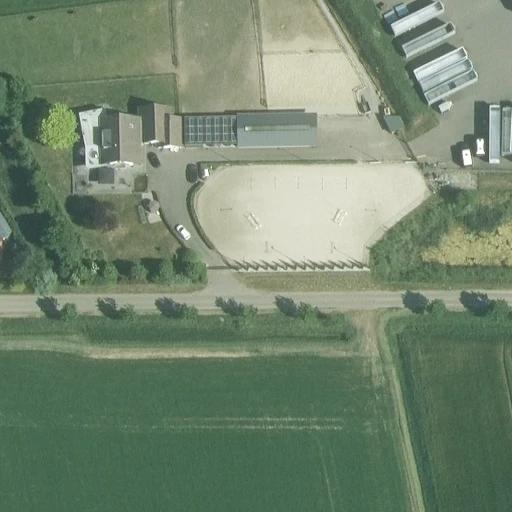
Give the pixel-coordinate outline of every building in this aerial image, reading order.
[(411,62),(415,73),(432,67),(429,56),(411,62)] [(511,100),(482,99),(480,154),(511,155),(511,100)] [(389,123),(405,124),(406,112),(390,111),(389,123)] [(93,117),(81,119),(85,139),(86,144),(87,150),(102,149),(102,164),(100,164),(100,168),(110,167),(133,167),(133,146),(141,146),(141,150),(142,150),(142,146),(158,146),(158,150),(181,150),(180,122),(171,122),(171,112),(140,112),(140,123),(107,123),(103,124),(102,117),(103,116),(103,115),(93,117)] [(315,120),(238,121),(238,149),(316,147),(315,120)] [(262,273),(261,287),(292,289),(293,276),(262,273)]
